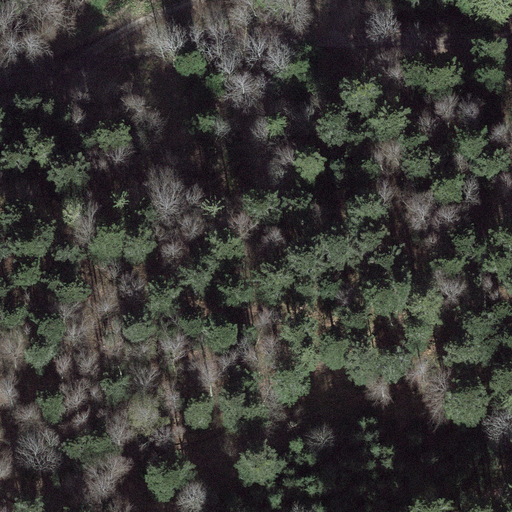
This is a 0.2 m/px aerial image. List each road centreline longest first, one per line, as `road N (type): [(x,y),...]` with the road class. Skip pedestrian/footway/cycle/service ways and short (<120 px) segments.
road 1 (track): [(0,73),(327,32),(511,40)]
road 2 (track): [(197,0),(128,25),(0,112)]
